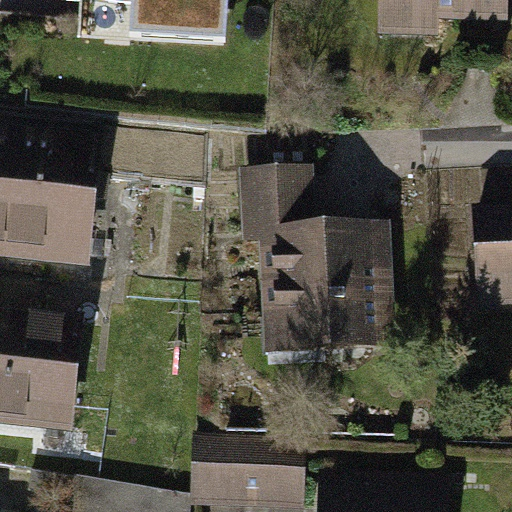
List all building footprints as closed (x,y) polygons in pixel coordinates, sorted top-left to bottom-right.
[(231,0),(71,0),(71,5),(134,8),(132,47),(228,52),(231,0)] [(453,28),(511,29),(511,0),(387,0),(386,43),(452,44),(453,28)] [(112,140),(0,133),(0,264),(104,271),(112,140)] [(278,366),(403,360),(396,228),(326,231),(323,169),(245,173),(248,247),(273,246),(278,366)] [(511,211),(480,214),(485,305),(511,303),(511,211)] [(82,327),(0,318),(0,429),(70,437),(82,327)] [(303,511),(306,450),(194,446),(190,511),(303,511)] [(452,511),(453,485),(325,485),(325,511),(452,511)]
